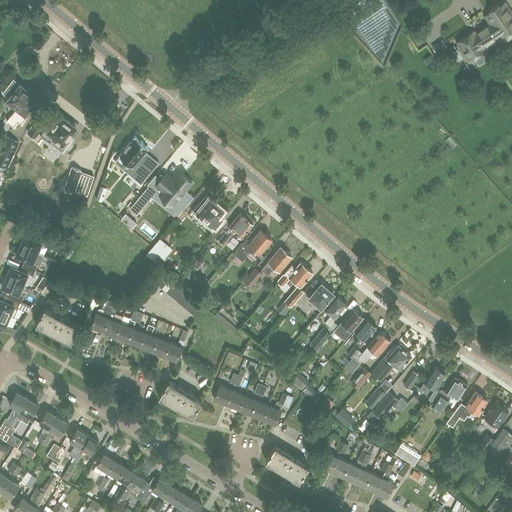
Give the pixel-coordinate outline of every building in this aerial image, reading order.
[(474,31),(457,42),(469,60),(474,57),(479,64),(489,57),(488,55),(489,55),(490,56),(486,49),(482,44),(497,34),(502,40),(511,33),(511,12),(505,2),(499,6),(498,4),(489,10),(491,11),(485,15),(491,25),(476,35),(474,31)] [(13,79),(3,92),(9,97),(8,100),(18,108),(7,121),(14,126),(18,120),(21,122),(25,116),(23,114),(24,111),(25,112),(26,111),(28,110),(29,107),(30,106),(29,105),(32,100),(31,100),(35,95),(34,95),(35,93),(31,90),(30,91),(25,88),(26,86),(22,83),(21,84),(20,84),(13,79)] [(39,117),(28,132),(34,137),(38,132),(50,141),(62,150),(70,139),(67,137),(75,127),(60,114),(55,120),(52,124),(50,122),(47,125),(45,124),(46,123),(39,117)] [(119,153),(119,154),(120,155),(125,159),(124,160),(126,161),(132,166),(131,168),(133,170),(130,174),(133,176),(132,176),(141,183),(152,171),(142,162),(147,156),(143,153),(145,151),(147,147),(148,148),(148,147),(142,142),(143,141),(141,140),(141,141),(135,135),(134,136),(120,154),(119,153)] [(5,136),(0,146),(0,163),(7,167),(18,142),(5,136)] [(73,191),(73,190),(87,195),(89,187),(76,182),(81,170),(72,167),(65,188),(73,191)] [(161,194),(175,206),(187,193),(185,191),(191,183),(178,172),(172,179),(168,175),(158,186),(164,191),(161,194)] [(130,207),(137,213),(156,190),(149,185),(130,207)] [(215,204),(209,198),(205,195),(193,209),(206,220),(207,219),(215,227),(219,223),(221,220),(216,215),(221,210),(215,204)] [(223,245),(235,231),(242,237),(253,223),(252,222),(252,220),(249,218),(247,218),(240,211),(225,229),(222,226),(213,237),(223,245)] [(136,223),(131,219),(127,224),(132,228),(136,223)] [(256,258),(260,253),(272,239),(271,238),(271,236),(268,233),(265,234),(260,229),(252,239),(250,238),(249,240),(246,237),(233,252),(242,260),(249,251),(256,258)] [(20,244),(44,255),(48,244),(46,243),(49,238),(37,233),(35,238),(25,234),(20,244)] [(146,254),(153,260),(166,244),(160,238),(146,254)] [(44,255),(20,244),(16,255),(26,259),(23,264),(35,269),(37,264),(33,262),(37,252),(44,255)] [(267,275),(275,266),(280,270),(292,256),(291,255),(290,253),(288,251),(286,251),(280,246),(261,269),(267,275)] [(197,255),(191,263),(192,263),(197,268),(198,268),(204,261),(197,255)] [(289,275),(301,285),(312,272),(300,261),(295,267),(291,264),(277,280),(282,285),(288,277),(289,275)] [(32,275),(35,269),(23,264),(21,270),(11,265),(7,276),(23,283),(26,284),(28,285),(32,275)] [(251,286),(262,272),(255,266),(244,280),(251,286)] [(150,277),(154,280),(161,272),(157,269),(150,277)] [(154,280),(158,284),(165,276),(161,272),(154,280)] [(26,284),(23,283),(7,276),(2,286),(12,290),(9,296),(21,301),(24,295),(21,294),(26,284)] [(49,280),(44,276),(36,289),(42,291),(49,280)] [(158,284),(162,287),(169,279),(165,276),(158,284)] [(162,287),(167,291),(174,283),(169,279),(162,287)] [(171,295),(178,287),(174,283),(167,291),(171,295)] [(332,292),(334,290),(329,286),(327,288),(321,283),(311,294),(310,293),(308,295),(302,302),(308,308),(314,301),(321,307),(333,293),(332,292)] [(295,300),(303,290),(297,285),(285,300),(291,305),(295,300)] [(182,290),(178,287),(171,295),(175,298),(182,290)] [(41,291),(33,288),(29,298),(34,301),(41,291)] [(186,294),(182,290),(175,298),(179,301),(186,294)] [(299,305),(302,302),(308,295),(304,291),(295,301),(299,305)] [(190,297),(186,294),(179,301),(183,305),(190,297)] [(330,323),(339,312),(341,314),(345,309),(343,307),(346,303),(342,299),(342,297),(339,295),(337,296),(336,295),(325,308),(330,312),(325,318),(330,323)] [(0,298),(0,310),(9,314),(12,315),(14,316),(21,301),(9,296),(7,301),(0,298)] [(194,300),(190,297),(183,305),(187,308),(194,300)] [(103,331),(109,316),(112,310),(115,301),(114,301),(110,300),(106,309),(105,308),(103,314),(89,308),(84,323),(103,331)] [(187,308),(191,312),(198,304),(194,300),(187,308)] [(115,301),(112,310),(116,311),(122,314),(126,305),(115,301)] [(196,315),(202,308),(198,304),(191,312),(196,315)] [(70,341),(79,325),(45,307),(36,323),(70,341)] [(345,338),(348,335),(363,316),(359,313),(358,311),(356,309),(354,309),(353,308),(341,322),(335,329),(340,334),(345,338)] [(116,335),(128,340),(134,326),(133,326),(136,320),(140,322),(144,312),(135,309),(131,317),(130,317),(128,323),(121,321),(116,335)] [(7,331),(13,333),(15,329),(7,325),(12,315),(9,314),(0,310),(0,322),(1,323),(0,326),(0,329),(7,331)] [(109,316),(103,331),(116,335),(121,321),(113,318),(116,311),(112,310),(109,316)] [(360,344),(376,326),(366,317),(355,331),(358,333),(354,338),(360,344)] [(168,322),(159,319),(155,328),(164,332),(168,322)] [(140,345),(152,350),(158,336),(152,333),(155,325),(149,323),(146,330),(146,331),(140,345)] [(146,331),(146,330),(134,326),(128,340),(140,345),(146,331)] [(318,348),(331,332),(324,326),(311,342),(318,348)] [(184,340),(188,330),(184,328),(180,338),(184,340)] [(377,355),(378,354),(391,340),(386,336),(386,334),(383,331),(381,331),(380,330),(367,345),(368,345),(359,356),(365,361),(370,356),(371,357),(373,357),(375,357),(377,355)] [(152,350),(164,355),(170,340),(158,336),(152,350)] [(177,359),(182,345),(170,340),(164,355),(177,359)] [(380,380),(392,366),(393,366),(395,363),(400,367),(411,354),(403,347),(404,346),(400,342),(398,344),(397,345),(395,344),(371,372),(380,380)] [(353,356),(359,349),(354,345),(348,352),(353,356)] [(355,371),(361,359),(354,355),(348,367),(355,371)] [(436,388),(446,373),(445,372),(445,369),(441,367),(439,368),(434,365),(420,387),(427,392),(431,385),(436,388)] [(371,372),(364,366),(351,382),(358,387),(371,372)] [(238,374),(234,383),(239,385),(243,376),(238,374)] [(447,395),(448,392),(458,398),(467,384),(454,375),(445,390),(444,393),(440,390),(431,404),(441,411),(450,397),(447,395)] [(192,415),(202,399),(168,379),(159,395),(192,415)] [(412,384),(405,380),(402,384),(409,389),(412,384)] [(258,394),(262,384),(258,382),(254,392),(258,394)] [(226,402),(232,388),(219,383),(214,397),(226,402)] [(262,384),(258,394),(263,396),(267,386),(262,384)] [(307,385),(302,390),(315,400),(319,395),(307,385)] [(372,406),(386,391),(379,386),(366,401),(372,406)] [(244,393),(232,388),(226,402),(238,407),(244,393)] [(11,423),(16,415),(22,406),(28,397),(17,390),(9,403),(16,407),(7,420),(6,420),(1,427),(0,426),(0,436),(2,438),(11,423)] [(381,415),(393,401),(401,409),(408,401),(401,395),(399,398),(390,391),(374,409),(381,415)] [(469,415),(473,410),(478,413),(488,399),(486,398),(486,396),(483,394),(481,395),(475,391),(459,415),(464,418),(467,414),(469,415)] [(283,392),(278,402),(283,404),(287,394),(283,392)] [(238,407),(250,412),(256,398),(244,393),(238,407)] [(285,403),(291,405),(295,395),(288,393),(285,403)] [(38,403),(28,397),(22,406),(16,415),(11,423),(16,426),(21,418),(27,422),(38,403)] [(269,403),(256,398),(250,412),(263,418),(269,403)] [(494,430),(498,425),(508,411),(494,401),(485,416),(491,421),(488,426),(494,430)] [(281,409),(269,403),(263,418),(275,423),(281,409)] [(41,442),(50,428),(54,421),(58,415),(47,408),(39,421),(45,425),(42,431),(37,439),(41,442)] [(453,425),(458,417),(452,413),(447,421),(453,425)] [(56,431),(60,434),(68,421),(58,415),(54,421),(50,428),(41,442),(46,444),(51,436),(53,437),(55,434),(55,433),(56,431)] [(365,429),(371,420),(367,417),(360,426),(365,429)] [(77,426),(69,439),(75,443),(72,449),(73,449),(67,458),(72,460),(88,433),(77,426)] [(393,449),(407,432),(400,427),(387,444),(393,449)] [(495,460),(511,435),(511,432),(504,427),(485,452),(495,460)] [(475,448),(483,453),(488,446),(494,437),(487,432),(480,441),(475,448)] [(84,449),(91,453),(99,440),(88,433),(72,460),(76,463),(81,455),(81,454),(84,449)] [(29,441),(23,438),(17,448),(23,451),(29,441)] [(340,451),(344,442),(340,439),(336,448),(340,451)] [(344,442),(340,451),(345,453),(349,444),(344,442)] [(47,455),(52,458),(60,446),(54,443),(47,455)] [(371,443),(366,452),(362,461),(367,463),(371,454),(375,445),(371,443)] [(299,479),(309,464),(275,444),(266,460),(299,479)] [(65,450),(60,446),(52,458),(58,462),(65,450)] [(331,469),(337,455),(326,450),(320,464),(331,469)] [(362,461),(366,452),(362,450),(358,459),(362,461)] [(94,481),(99,484),(104,476),(107,470),(114,458),(103,452),(96,464),(93,469),(100,473),(94,481)] [(348,460),(337,455),(331,469),(342,474),(349,460),(348,460)] [(111,473),(118,477),(125,465),(114,458),(107,470),(111,473)] [(360,465),(349,460),(342,474),(353,480),(360,465)] [(385,471),(389,462),(384,460),(380,469),(385,471)] [(12,472),(17,464),(13,461),(8,469),(12,472)] [(360,465),(353,480),(364,485),(371,470),(365,468),(367,463),(362,461),(360,465)] [(382,476),(376,490),(387,495),(394,481),(389,479),(391,473),(390,473),(394,464),(389,462),(385,471),(382,476)] [(398,473),(403,476),(409,466),(404,463),(398,473)] [(17,464),(12,472),(16,475),(22,467),(17,464)] [(136,471),(125,465),(118,477),(128,483),(136,471)] [(9,477),(0,470),(0,488),(1,489),(9,477)] [(364,485),(376,490),(382,476),(371,470),(364,485)] [(146,478),(136,471),(128,483),(139,490),(146,478)] [(37,478),(31,474),(25,484),(30,488),(37,478)] [(103,487),(108,478),(104,476),(99,484),(103,487)] [(152,488),(163,494),(170,483),(159,476),(152,488)] [(20,484),(9,477),(1,489),(11,496),(20,484)] [(180,489),(170,483),(163,494),(173,501),(180,489)] [(120,497),(125,489),(121,486),(116,494),(120,497)] [(37,487),(32,495),(29,500),(23,496),(15,507),(22,511),(26,511),(42,490),(37,487)] [(125,489),(120,497),(124,500),(129,491),(125,489)] [(180,511),(184,507),(183,507),(191,495),(180,489),(173,501),(180,505),(175,511),(180,511)] [(26,511),(41,511),(43,510),(38,506),(42,501),(41,500),(46,492),(42,490),(26,511)] [(183,507),(184,507),(191,511),(194,511),(201,502),(191,495),(183,507)] [(150,506),(154,508),(159,500),(155,497),(150,506)] [(164,502),(159,500),(154,508),(159,511),(164,502)] [(56,511),(62,504),(57,501),(52,509),(56,511)]
